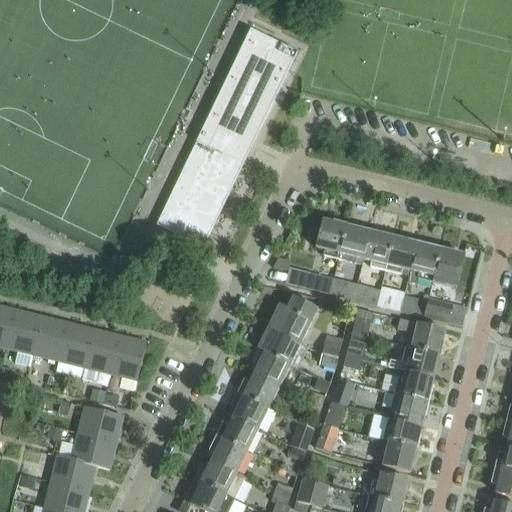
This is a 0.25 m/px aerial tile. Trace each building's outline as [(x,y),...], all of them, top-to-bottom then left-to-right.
[(251,138),(253,138),(277,95),(295,59),(297,54),(281,46),(279,51),(259,41),(214,136),(202,131),(156,227),(169,233),(170,231),(176,234),(175,237),(203,250),(252,149),(247,147),(251,138)] [(339,261),(348,227),(332,223),(331,225),(323,223),(316,250),(325,252),(323,257),(339,261)] [(363,263),(370,234),(362,232),(362,231),(348,227),(339,261),(355,265),(356,261),(363,263)] [(386,273),(394,239),(378,235),(378,236),(370,234),(363,263),(372,265),(371,269),(386,273)] [(409,279),(417,246),(409,244),(409,243),(394,239),(386,273),(409,279)] [(432,284),(441,250),(425,247),(425,248),(417,246),(409,279),(408,284),(416,286),(418,281),(432,284)] [(441,250),(432,284),(448,288),(457,290),(458,285),(464,257),(456,255),(456,254),(441,250)] [(331,297),(335,281),(310,275),(306,290),(331,297)] [(353,302),(359,281),(355,280),(353,286),(335,281),(331,297),(353,302)] [(361,288),(363,282),(359,281),(353,302),(377,308),(381,293),(361,288)] [(381,293),(377,308),(391,312),(401,314),(405,298),(381,293)] [(281,305),(269,331),(300,347),(311,324),(318,310),(293,298),(288,308),(281,305)] [(405,298),(401,314),(410,317),(414,300),(405,298)] [(424,320),(448,326),(452,307),(429,301),(424,320)] [(0,314),(0,349),(6,351),(15,313),(3,310),(2,315),(0,314)] [(358,311),(352,335),(367,339),(374,315),(358,311)] [(15,313),(6,351),(18,353),(15,365),(29,369),(32,357),(40,325),(26,321),(28,316),(15,313)] [(442,342),(445,333),(400,322),(398,331),(411,334),(407,350),(440,358),(444,342),(442,342)] [(40,325),(32,357),(58,363),(68,326),(55,323),(54,328),(40,325)] [(68,326),(58,363),(84,370),(92,337),(78,334),(80,329),(68,326)] [(269,331),(258,353),(289,368),(300,347),(269,331)] [(84,370),(81,382),(95,385),(98,373),(110,376),(120,339),(108,336),(106,341),(94,338),(92,337),(84,370)] [(327,337),(322,357),(338,362),(343,342),(327,337)] [(120,339),(110,376),(122,379),(120,389),(135,393),(146,345),(145,345),(144,350),(131,347),(132,342),(121,339),(120,339)] [(364,353),(349,349),(346,359),(361,363),(364,353)] [(436,373),(440,358),(407,350),(404,365),(409,367),(407,374),(433,381),(435,372),(436,373)] [(258,353),(252,366),(257,369),(254,377),(279,389),(289,368),(258,353)] [(322,357),(319,367),(324,369),(335,372),(338,362),(322,357)] [(359,372),(361,363),(346,359),(344,368),(359,372)] [(431,388),(433,381),(407,374),(405,382),(399,380),(395,396),(428,404),(432,389),(431,388)] [(244,381),(237,396),(268,411),(279,389),(254,377),(250,384),(244,381)] [(318,381),(314,391),(327,395),(331,385),(320,381),(318,381)] [(310,393),(307,403),(322,409),(326,399),(310,393)] [(350,400),(335,394),(331,403),(346,409),(350,400)] [(237,396),(230,409),(236,413),(232,420),(258,433),(268,411),(237,396)] [(425,420),(428,404),(395,396),(392,411),(397,413),(394,422),(421,428),(423,419),(425,420)] [(319,417),(322,409),(307,403),(304,411),(319,417)] [(343,418),(346,409),(331,403),(323,426),(338,431),(343,418)] [(122,420),(123,419),(85,409),(78,436),(116,445),(119,433),(114,432),(117,419),(122,420)] [(223,424),(216,439),(247,455),(258,433),(232,420),(229,427),(223,424)] [(387,427),(383,443),(417,451),(421,436),(420,435),(421,428),(394,422),(389,420),(387,427)] [(511,449),(511,424),(506,423),(502,438),(509,440),(507,449),(511,449)] [(298,425),(294,439),(290,449),(305,455),(309,444),(314,431),(298,425)] [(113,457),(116,445),(78,436),(76,447),(61,444),(58,458),(72,461),(72,463),(90,467),(109,472),(110,471),(105,469),(108,456),(113,457)] [(216,439),(209,452),(215,456),(211,463),(237,475),(247,455),(216,439)] [(318,440),(315,449),(331,455),(335,445),(318,440)] [(413,466),(417,451),(383,443),(380,458),(386,460),(384,468),(410,475),(412,466),(413,466)] [(302,463),(305,455),(290,449),(287,458),(302,463)] [(511,474),(511,449),(507,449),(505,456),(498,454),(495,470),(511,474)] [(345,467),(328,462),(313,457),(309,466),(324,472),(326,467),(344,472),(345,467)] [(87,480),(90,467),(72,463),(72,461),(58,458),(51,485),(89,494),(92,482),(87,480)] [(202,467),(195,482),(226,497),(231,499),(235,501),(246,480),(242,478),(237,475),(211,463),(208,470),(202,467)] [(511,499),(511,474),(495,470),(491,485),(497,487),(495,495),(511,499)] [(406,491),(408,483),(381,476),(379,485),(373,483),(369,499),(403,507),(407,491),(406,491)] [(22,477),(19,489),(32,492),(35,480),(22,477)] [(303,480),(296,503),(312,509),(312,508),(322,511),(329,488),(303,480)] [(195,482),(188,496),(194,499),(190,507),(200,511),(229,511),(235,501),(231,499),(226,497),(195,482)] [(86,506),(89,494),(51,485),(45,510),(52,511),(78,511),(81,505),(86,506)] [(277,485),(274,494),(289,501),(293,491),(277,485)] [(287,508),(289,501),(274,494),(271,504),(275,506),(273,511),(289,511),(290,511),(291,509),(287,508)] [(402,511),(403,507),(369,499),(366,511),(402,511)] [(310,511),(312,509),(296,503),(293,511),(292,511),(290,511),(289,511),(310,511)] [(490,511),(485,510),(484,511),(511,511),(511,508),(493,503),(491,511),(490,511)]
